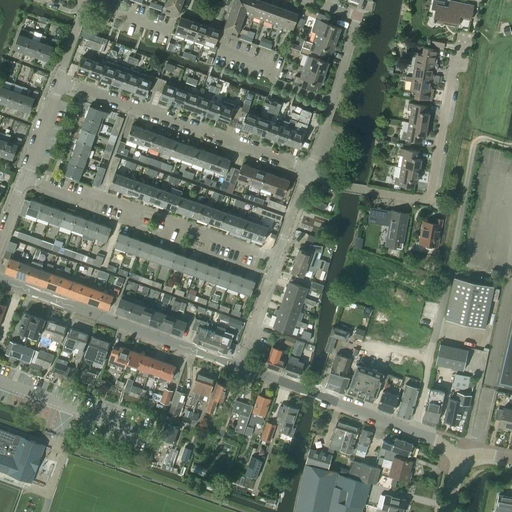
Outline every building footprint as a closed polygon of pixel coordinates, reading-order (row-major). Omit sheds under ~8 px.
[(177,16),(183,0),(167,0),(164,11),(177,16)] [(234,0),(223,33),(236,38),(245,14),(244,14),(248,0),(234,0)] [(260,1),(258,0),(248,0),(244,14),(245,14),(254,18),(260,1)] [(436,10),(433,22),(457,27),(459,16),(471,18),(473,6),(449,2),(448,8),(443,7),(444,2),(436,0),(432,0),(431,9),(436,10)] [(264,21),(270,4),(260,1),(254,18),(264,21)] [(273,24),(279,7),(270,4),(264,21),(273,24)] [(283,28),(289,11),(279,7),(273,24),(283,28)] [(292,31),(298,14),(289,11),(283,28),(292,31)] [(318,14),(316,20),(320,21),(316,32),(337,39),(341,28),(333,25),(335,19),(318,14)] [(184,38),(190,21),(180,17),(174,34),(184,38)] [(194,41),(200,24),(190,21),(184,38),(194,41)] [(203,45),(209,28),(200,24),(194,41),(203,45)] [(511,35),(510,27),(503,28),(505,36),(511,35)] [(214,52),(216,47),(214,46),(220,31),(209,28),(203,45),(210,47),(209,50),(214,52)] [(240,38),(245,40),(246,36),(248,31),(243,30),(240,38)] [(25,53),(33,32),(30,31),(28,38),(19,35),(14,49),(25,53)] [(39,42),(32,40),(35,32),(33,32),(25,53),(36,57),(44,36),(42,35),(39,42)] [(304,41),(302,47),(319,53),(321,48),(332,52),(337,39),(316,32),(312,44),(304,41)] [(50,46),(43,44),(46,36),(44,36),(36,57),(48,61),(53,47),(55,48),(57,40),(53,39),(50,46)] [(98,50),(99,48),(100,44),(88,40),(86,46),(98,50)] [(300,51),(300,53),(308,56),(304,67),(325,74),(329,63),(317,59),(319,53),(302,47),(300,51)] [(415,57),(414,65),(434,69),(437,70),(438,64),(435,64),(437,50),(423,47),(422,53),(410,51),(409,56),(415,57)] [(83,57),(77,72),(89,76),(94,61),(83,57)] [(3,58),(0,66),(0,67),(6,70),(10,61),(3,58)] [(94,61),(89,76),(100,80),(105,65),(107,61),(102,59),(100,63),(94,61)] [(105,65),(100,80),(112,84),(117,69),(118,65),(107,61),(105,65)] [(117,69),(112,84),(123,88),(130,69),(118,65),(117,69)] [(412,77),(412,78),(432,81),(432,82),(438,83),(439,76),(435,75),(435,77),(433,76),(434,69),(414,65),(412,77)] [(295,76),(292,83),(315,91),(317,86),(320,87),(325,74),(304,67),(300,78),(295,76)] [(130,69),(123,88),(134,92),(141,73),(130,69)] [(141,73),(134,92),(146,96),(149,88),(154,90),(158,78),(153,76),(152,77),(141,73)] [(418,92),(417,99),(431,101),(434,89),(431,89),(432,82),(432,81),(412,78),(412,77),(405,76),(405,80),(411,82),(410,91),(418,92)] [(166,81),(161,79),(156,91),(162,93),(160,99),(171,103),(176,88),(178,84),(173,83),(172,87),(165,84),(166,81)] [(0,102),(7,105),(14,84),(12,83),(9,90),(0,86),(0,102)] [(21,93),(14,91),(16,84),(14,84),(7,105),(18,108),(25,88),(23,87),(21,93)] [(176,88),(171,103),(183,107),(188,93),(188,92),(189,88),(185,87),(183,91),(176,88)] [(32,98),(25,95),(28,88),(25,88),(18,108),(30,113),(35,99),(36,99),(39,92),(34,91),(32,98)] [(194,111),(199,97),(188,93),(183,107),(194,111)] [(210,100),(212,96),(206,94),(205,99),(199,97),(194,111),(205,115),(210,101),(210,100)] [(217,119),(222,105),(210,101),(205,115),(217,119)] [(223,101),(222,105),(217,119),(229,123),(231,117),(236,119),(240,108),(223,101)] [(273,114),(276,103),(271,101),(267,112),(273,114)] [(277,115),(281,105),(276,103),(273,114),(277,115)] [(428,107),(408,103),(407,111),(411,111),(409,122),(427,125),(429,114),(425,113),(426,107),(428,107)] [(253,132),(258,118),(247,114),(249,111),(248,110),(249,106),(243,104),(241,109),(243,109),(239,120),(244,122),(242,128),(253,132)] [(106,118),(108,113),(89,106),(85,118),(102,124),(104,117),(106,118)] [(304,134),(311,113),(301,109),(299,115),(298,115),(296,121),(293,130),(287,144),(299,148),(304,134)] [(119,131),(124,119),(117,116),(113,128),(119,131)] [(98,135),(102,124),(85,118),(81,129),(95,134),(98,135)] [(264,136),(270,122),(258,118),(253,132),(264,136)] [(276,140),(281,126),(283,121),(278,119),(276,124),(270,122),(264,136),(276,140)] [(425,137),(427,125),(409,122),(407,133),(403,132),(402,139),(422,143),(422,142),(420,142),(421,136),(425,137)] [(138,143),(143,129),(132,125),(127,139),(138,143)] [(287,144),(293,130),(281,126),(276,140),(287,144)] [(117,137),(119,131),(113,128),(111,134),(117,137)] [(91,146),(95,134),(81,129),(77,141),(91,146)] [(149,147),(154,133),(143,129),(138,143),(149,147)] [(160,151),(165,137),(154,133),(149,147),(160,151)] [(3,141),(0,139),(0,155),(1,155),(8,134),(6,134),(3,141)] [(15,145),(8,142),(11,135),(8,134),(1,155),(13,160),(18,145),(19,146),(22,139),(17,137),(15,145)] [(171,155),(176,141),(165,137),(160,151),(171,155)] [(87,157),(91,146),(77,141),(73,152),(87,157)] [(126,156),(128,150),(123,149),(125,143),(120,141),(116,152),(126,156)] [(182,159),(187,145),(176,141),(171,155),(182,159)] [(111,153),(114,146),(107,144),(104,151),(111,153)] [(193,163),(198,149),(187,145),(182,159),(193,163)] [(203,167),(209,152),(198,149),(193,163),(203,167)] [(420,153),(420,152),(400,149),(399,156),(403,157),(401,168),(419,171),(421,159),(417,159),(418,153),(420,153)] [(109,160),(111,153),(104,151),(102,157),(109,160)] [(83,168),(87,157),(73,152),(69,164),(83,168)] [(214,171),(220,156),(209,152),(203,167),(214,171)] [(116,169),(120,158),(114,156),(110,167),(116,169)] [(229,183),(235,169),(228,166),(231,160),(220,156),(214,171),(225,175),(223,180),(229,183)] [(79,180),(83,168),(69,164),(65,175),(79,180)] [(249,183),(254,169),(242,164),(240,170),(235,169),(229,183),(235,184),(237,179),(249,183)] [(103,176),(106,169),(99,167),(97,173),(103,176)] [(417,182),(419,171),(401,168),(399,178),(395,178),(394,185),(414,188),(412,187),(413,182),(417,182)] [(261,187),(266,173),(254,169),(249,183),(261,187)] [(99,188),(103,176),(97,173),(92,185),(99,188)] [(121,191),(126,177),(115,173),(110,188),(121,191)] [(272,191),(277,177),(266,173),(261,187),(272,191)] [(132,195),(137,181),(126,177),(121,191),(132,195)] [(284,195),(289,181),(277,177),(272,191),(284,195)] [(143,199),(148,185),(137,181),(132,195),(143,199)] [(153,203),(158,189),(148,185),(143,199),(153,203)] [(165,207),(170,193),(158,189),(153,203),(165,207)] [(175,211),(180,197),(170,193),(165,207),(175,211)] [(186,215),(191,201),(180,197),(175,211),(186,215)] [(25,199),(19,215),(25,217),(27,213),(38,217),(43,203),(31,199),(31,201),(25,199)] [(324,210),(326,204),(316,200),(314,206),(324,210)] [(197,219),(202,205),(191,201),(186,215),(197,219)] [(284,213),(286,207),(269,201),(267,206),(278,211),(284,213)] [(43,203),(38,217),(49,221),(54,207),(43,203)] [(209,223),(214,209),(202,205),(197,219),(209,223)] [(54,207),(49,221),(61,225),(66,211),(54,207)] [(392,211),(371,208),(368,222),(389,226),(386,246),(402,249),(404,237),(402,237),(404,225),(400,225),(402,213),(392,211)] [(219,226),(224,212),(214,209),(209,223),(219,226)] [(280,222),(282,216),(262,209),(260,215),(280,222)] [(66,211),(61,225),(72,229),(77,215),(66,211)] [(230,230),(235,216),(224,212),(219,226),(230,230)] [(77,215),(72,229),(84,233),(89,220),(77,215)] [(241,234),(252,238),(257,224),(259,219),(248,215),(246,220),(241,234)] [(241,234),(246,220),(235,216),(230,230),(241,234)] [(438,248),(443,220),(436,219),(435,224),(423,222),(419,244),(426,245),(425,247),(426,248),(432,249),(433,248),(433,247),(438,248)] [(84,233),(82,238),(93,242),(95,237),(100,224),(89,220),(84,233)] [(100,224),(95,237),(106,241),(107,241),(111,228),(100,224)] [(263,242),(268,228),(257,224),(252,238),(263,242)] [(20,232),(18,237),(27,241),(29,241),(31,236),(29,235),(20,232)] [(126,251),(131,237),(119,233),(114,246),(126,251)] [(31,236),(29,241),(41,246),(42,240),(40,239),(31,236)] [(137,255),(142,241),(131,237),(126,251),(137,255)] [(42,240),(41,246),(50,249),(52,244),(42,240)] [(325,240),(325,243),(325,247),(332,249),(333,245),(333,243),(325,240)] [(13,253),(17,244),(9,241),(6,250),(4,257),(9,259),(4,272),(15,276),(20,261),(10,258),(12,252),(13,253)] [(149,259),(154,245),(142,241),(137,255),(149,259)] [(300,249),(295,260),(314,267),(319,252),(322,252),(323,246),(312,245),(304,242),(301,249),(300,249)] [(54,244),(52,250),(61,253),(63,248),(54,244)] [(160,263),(165,249),(154,245),(149,259),(160,263)] [(31,265),(26,280),(36,283),(41,269),(42,265),(36,263),(40,252),(39,251),(40,250),(37,248),(36,250),(31,265)] [(65,248),(63,254),(72,257),(74,252),(65,248)] [(171,267),(176,253),(165,249),(160,263),(171,267)] [(77,253),(75,258),(84,261),(86,256),(77,253)] [(100,267),(104,255),(98,253),(95,259),(88,257),(86,262),(100,267)] [(183,271),(187,257),(176,253),(171,267),(183,271)] [(194,275),(199,261),(187,257),(183,271),(194,275)] [(321,259),(317,268),(322,270),(325,261),(321,259)] [(295,260),(291,272),(304,277),(306,270),(316,273),(314,277),(319,279),(322,280),(325,272),(322,271),(322,270),(317,268),(314,267),(295,260)] [(26,280),(31,265),(20,261),(15,276),(26,280)] [(205,279),(210,265),(199,261),(194,275),(205,279)] [(115,273),(117,268),(108,264),(106,269),(115,273)] [(216,283),(221,269),(210,265),(205,279),(216,283)] [(46,287),(51,273),(41,269),(36,283),(46,287)] [(61,276),(63,271),(57,269),(55,274),(51,273),(46,287),(56,291),(62,276),(61,276)] [(227,287),(232,273),(221,269),(216,283),(227,287)] [(500,279),(502,272),(492,270),(491,277),(500,279)] [(239,291),(244,277),(232,273),(227,287),(239,291)] [(67,295),(72,280),(62,276),(56,291),(67,295)] [(118,277),(115,285),(121,287),(123,279),(118,277)] [(251,295),(255,281),(244,277),(239,291),(251,295)] [(484,328),(493,287),(454,279),(446,319),(484,328)] [(77,298),(82,284),(72,280),(67,295),(77,298)] [(322,291),(324,285),(313,281),(311,287),(322,291)] [(289,282),(285,293),(315,304),(316,302),(304,298),(308,288),(289,282)] [(87,302),(92,288),(82,284),(77,298),(87,302)] [(98,306),(103,291),(92,288),(87,302),(98,306)] [(108,310),(114,295),(103,291),(98,306),(108,310)] [(315,304),(285,293),(281,305),(300,311),(303,302),(314,306),(315,304)] [(127,317),(132,302),(133,298),(123,294),(116,313),(127,317)] [(164,294),(161,301),(169,304),(171,296),(166,294),(164,294)] [(178,310),(181,302),(174,300),(171,309),(178,311),(178,310)] [(142,306),(144,302),(140,301),(138,304),(132,302),(127,317),(137,321),(143,306),(142,306)] [(281,305),(277,316),(307,327),(308,324),(296,321),(300,311),(281,305)] [(148,325),(153,310),(149,308),(143,306),(137,321),(148,325)] [(159,328),(164,314),(153,310),(148,325),(159,328)] [(19,331),(28,335),(30,331),(35,316),(26,313),(19,331)] [(170,332),(175,318),(164,314),(159,328),(170,332)] [(45,319),(35,316),(30,331),(28,335),(33,337),(37,338),(38,338),(45,319)] [(307,327),(277,316),(273,328),(292,334),(295,325),(306,329),(307,327)] [(230,317),(228,325),(239,329),(241,321),(230,317)] [(181,336),(186,322),(175,318),(170,332),(181,336)] [(196,331),(193,341),(199,343),(201,344),(209,323),(208,322),(197,319),(195,318),(192,329),(193,330),(196,331)] [(49,345),(50,343),(57,324),(48,321),(43,336),(41,340),(40,342),(49,345)] [(201,344),(210,347),(215,332),(210,331),(212,324),(209,323),(201,344)] [(50,343),(55,345),(59,347),(66,327),(57,324),(50,343)] [(224,333),(225,328),(217,326),(215,332),(210,347),(218,350),(224,333)] [(332,326),(324,350),(331,352),(336,338),(346,341),(349,332),(332,326)] [(511,384),(511,327),(499,382),(511,384)] [(356,328),(353,338),(359,340),(362,341),(365,331),(356,328)] [(65,343),(63,348),(67,350),(72,352),(74,346),(79,332),(70,329),(65,343)] [(303,330),(301,338),(310,341),(311,333),(303,330)] [(79,332),(74,346),(79,348),(77,354),(81,355),(82,350),(83,350),(88,335),(79,332)] [(226,353),(232,339),(232,338),(233,336),(224,333),(218,350),(226,353)] [(93,360),(101,339),(92,336),(84,357),(93,360)] [(292,347),(295,339),(287,336),(284,343),(292,347)] [(102,363),(104,357),(110,343),(101,339),(93,360),(102,363)] [(298,378),(304,363),(298,361),(304,343),(295,340),(284,373),(298,378)] [(5,354),(19,359),(20,357),(24,346),(15,343),(10,341),(5,354)] [(464,370),(469,350),(441,344),(437,364),(464,370)] [(34,350),(24,346),(20,357),(19,359),(29,363),(30,361),(34,350)] [(114,346),(108,363),(125,369),(131,350),(120,346),(119,348),(114,346)] [(280,372),(285,360),(281,358),(283,350),(272,347),(265,366),(280,372)] [(42,366),(47,353),(39,350),(34,363),(42,366)] [(138,367),(142,354),(131,350),(125,369),(129,370),(131,365),(138,367)] [(49,369),(54,356),(47,353),(42,366),(49,369)] [(149,371),(153,358),(142,354),(138,367),(144,369),(148,371),(149,371)] [(344,393),(349,378),(345,377),(351,359),(337,354),(326,386),(326,387),(335,390),(344,393)] [(159,375),(164,362),(153,358),(149,371),(150,371),(148,375),(153,376),(154,373),(159,375)] [(53,370),(53,371),(60,373),(63,375),(68,362),(57,359),(57,360),(53,370)] [(176,366),(164,362),(159,375),(160,375),(158,380),(163,382),(165,377),(171,379),(176,366)] [(382,380),(383,375),(357,365),(347,394),(373,403),(382,380)] [(73,368),(67,366),(64,374),(70,377),(73,368)] [(80,379),(86,381),(90,368),(84,366),(80,379)] [(97,371),(90,368),(86,381),(87,381),(87,380),(93,382),(97,371)] [(196,392),(191,404),(196,406),(198,399),(206,377),(197,374),(191,390),(196,392)] [(467,390),(470,377),(456,374),(453,387),(467,390)] [(206,377),(198,399),(202,400),(204,395),(208,396),(214,380),(206,377)] [(105,387),(107,381),(101,379),(99,384),(105,387)] [(128,380),(125,389),(130,391),(133,381),(128,380)] [(224,384),(217,381),(212,396),(211,396),(208,405),(206,411),(213,414),(218,399),(224,401),(227,394),(233,396),(235,388),(229,386),(227,385),(227,384),(224,382),(224,384)] [(414,407),(419,389),(406,385),(401,400),(407,402),(406,405),(414,407)] [(160,402),(168,404),(172,391),(164,389),(162,396),(160,402)] [(438,421),(445,392),(430,389),(423,418),(438,421)] [(178,415),(186,394),(176,390),(169,411),(178,415)] [(393,412),(399,397),(383,391),(377,407),(393,412)] [(450,398),(445,421),(458,424),(462,404),(469,405),(471,396),(458,393),(457,400),(450,398)] [(249,422),(249,424),(253,426),(255,422),(261,424),(264,415),(270,399),(259,395),(249,422)] [(243,433),(249,417),(252,406),(236,400),(232,411),(240,414),(235,430),(243,433)] [(411,419),(414,407),(406,405),(407,402),(401,400),(397,415),(411,419)] [(291,427),(298,409),(284,404),(282,410),(280,409),(277,416),(280,417),(278,423),(284,425),(281,432),(291,436),(294,428),(291,427)] [(511,428),(511,409),(503,408),(499,426),(511,428)] [(158,438),(159,439),(174,444),(180,427),(165,422),(164,421),(158,438)] [(269,442),(275,425),(268,422),(261,439),(269,442)] [(340,451),(340,450),(348,425),(338,422),(335,432),(334,432),(329,448),(340,451)] [(358,428),(348,425),(340,450),(351,454),(358,428)] [(248,426),(245,434),(251,436),(253,428),(248,426)] [(0,470),(31,482),(44,445),(30,440),(9,433),(0,429),(0,470)] [(357,449),(355,455),(364,458),(368,446),(372,433),(363,430),(359,443),(357,449)] [(413,445),(395,438),(395,439),(393,439),(391,443),(383,440),(381,445),(387,448),(397,451),(409,456),(413,445)] [(181,459),(187,461),(191,449),(185,447),(181,459)] [(409,480),(411,473),(409,472),(412,461),(395,457),(397,451),(387,448),(384,458),(394,461),(390,475),(409,480)] [(328,469),(332,455),(310,449),(306,463),(328,469)] [(256,479),(263,460),(251,456),(245,475),(256,479)] [(376,483),(380,468),(353,461),(349,476),(376,483)] [(364,508),(370,483),(349,478),(344,476),(337,474),(337,473),(305,464),(295,511),(361,511),(363,508),(364,508)] [(511,511),(511,497),(507,496),(499,494),(495,511),(501,511),(511,511)] [(392,511),(402,511),(406,500),(385,495),(381,509),(392,511)] [(273,508),(275,500),(266,498),(264,506),(273,508)]
